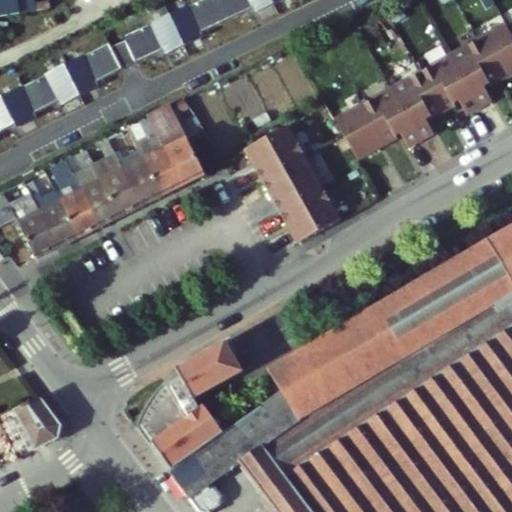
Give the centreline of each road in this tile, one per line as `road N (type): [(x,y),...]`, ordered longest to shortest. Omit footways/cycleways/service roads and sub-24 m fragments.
road 1 (residential): [(511,153),(75,399)]
road 2 (tertiary): [(75,399),(0,299)]
road 3 (residential): [(0,501),(109,444)]
